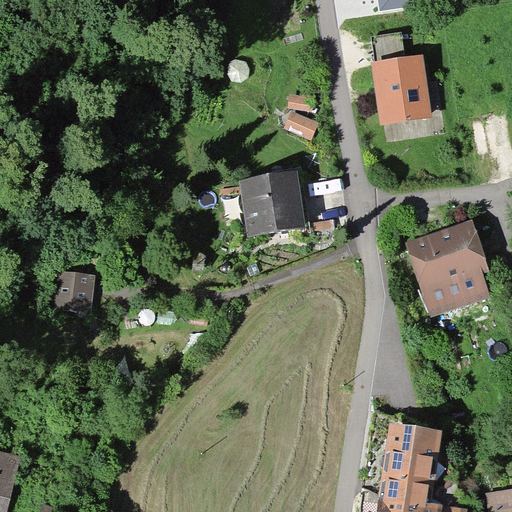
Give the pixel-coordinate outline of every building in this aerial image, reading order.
[(415,0),(378,0),(380,10),(416,5),(415,0)] [(425,51),(369,58),(378,126),(433,120),(425,51)] [(300,174),(240,182),(247,236),(307,228),(300,174)] [(410,237),(426,286),(490,264),(474,216),(410,237)] [(91,276),(56,273),(54,310),(89,312),(91,276)] [(443,429),(390,420),(376,511),(465,511),(466,506),(432,501),(443,429)] [(11,511),(21,464),(0,459),(0,511),(11,511)] [(511,511),(511,488),(484,492),(486,511),(488,511),(494,511),(511,511)] [(66,511),(68,510),(46,502),(42,511),(66,511)]
